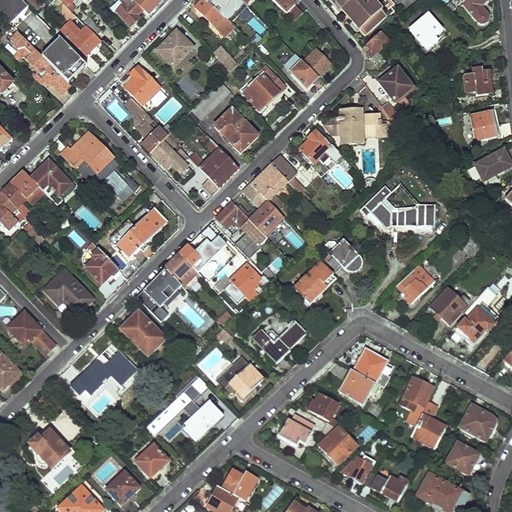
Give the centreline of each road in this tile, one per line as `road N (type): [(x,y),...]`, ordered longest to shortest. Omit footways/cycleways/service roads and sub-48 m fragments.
road 1 (residential): [(233,440),(364,324),(511,404)]
road 2 (residential): [(197,223),(357,64),(309,0)]
road 3 (residential): [(71,350),(197,223)]
road 4 (residential): [(80,101),(197,223)]
road 5 (residential): [(233,440),(365,511)]
road 6 (residential): [(80,101),(182,0)]
